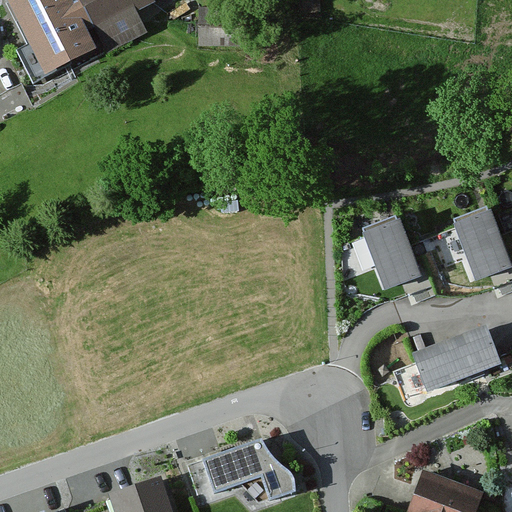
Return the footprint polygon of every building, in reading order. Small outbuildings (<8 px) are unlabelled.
[(6,0),(42,78),(170,19),(161,0),(6,0)] [(23,82),(0,92),(0,114),(32,100),(23,82)] [(488,212),(448,227),(471,288),(511,273),(488,212)] [(393,225),(353,240),(376,301),(416,286),(393,225)] [(482,332),(409,355),(422,395),(495,372),(482,332)] [(263,445),(192,470),(211,504),(252,496),(261,511),(263,511),(295,500),(263,445)] [(450,486),(419,474),(403,511),(475,511),(481,499),(450,486)] [(172,511),(162,482),(108,500),(112,511),(172,511)]
